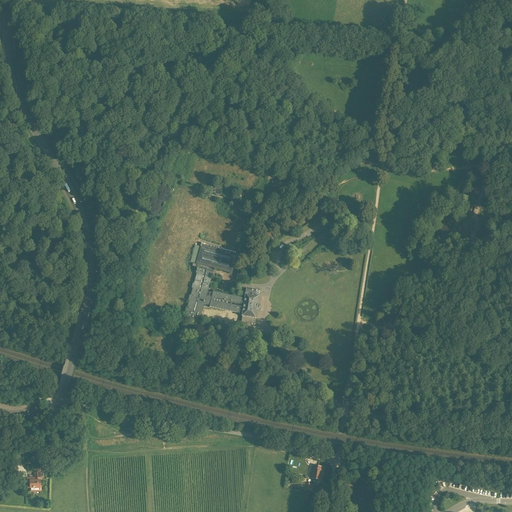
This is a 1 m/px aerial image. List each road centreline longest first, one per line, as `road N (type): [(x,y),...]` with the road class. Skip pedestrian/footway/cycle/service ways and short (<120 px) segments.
road 1 (secondary): [(0,443),(34,430),(55,409),(90,275),(76,201),(16,93),(6,40),(10,0)]
road 2 (track): [(278,38),(0,15)]
road 3 (track): [(344,415),(383,164)]
road 4 (track): [(278,38),(399,49)]
